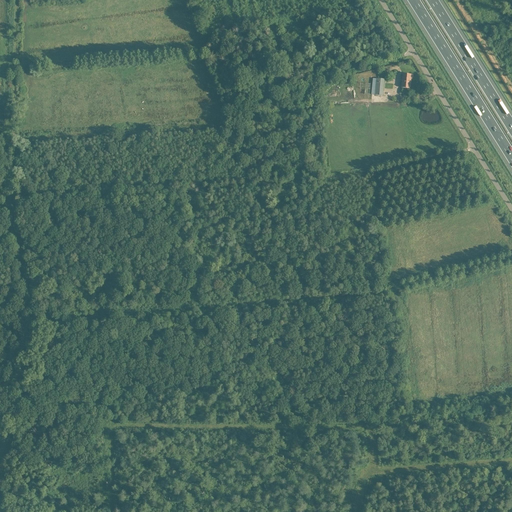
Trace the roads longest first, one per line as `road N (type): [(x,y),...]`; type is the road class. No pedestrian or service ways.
road 1 (unclassified): [(511,208),(381,0)]
road 2 (motorway): [(414,0),(511,156)]
road 3 (motorway): [(511,126),(432,0)]
